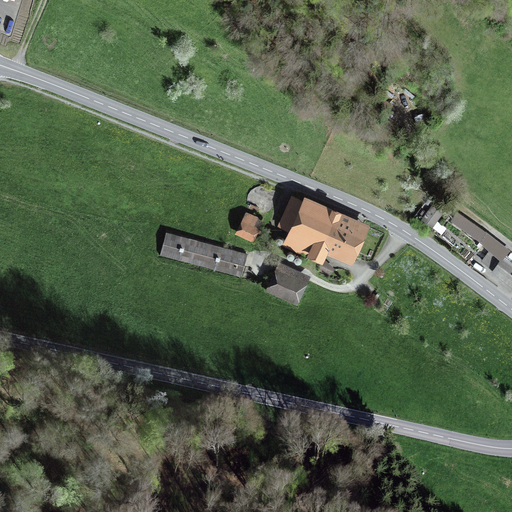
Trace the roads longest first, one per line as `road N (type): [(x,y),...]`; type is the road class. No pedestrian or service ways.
road 1 (tertiary): [(0,65),(360,207),(511,309)]
road 2 (tertiary): [(0,338),(485,446)]
road 3 (track): [(0,391),(323,511)]
